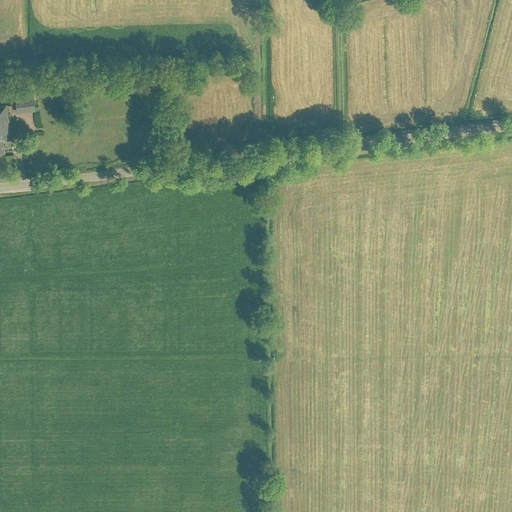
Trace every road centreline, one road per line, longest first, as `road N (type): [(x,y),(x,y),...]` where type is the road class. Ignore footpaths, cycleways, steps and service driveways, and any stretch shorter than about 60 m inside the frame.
road 1 (tertiary): [(0,186),(511,125)]
road 2 (track): [(342,145),(338,0)]
